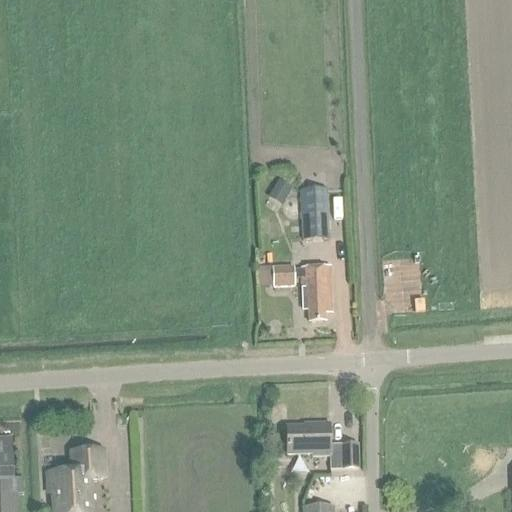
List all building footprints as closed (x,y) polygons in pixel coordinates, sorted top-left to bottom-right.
[(278,182),(267,199),(280,207),(291,190),(278,182)] [(328,241),(325,189),(299,191),(302,242),(328,241)] [(329,268),(300,269),(302,311),(308,311),(308,324),(325,324),(324,316),(331,315),(329,268)] [(292,270),(272,270),(273,289),(293,288),(292,272),(292,270)] [(329,427),(311,427),(311,429),(286,430),(286,458),(312,457),(312,459),(331,459),(331,473),(358,473),(357,448),(330,449),(329,427)] [(21,497),(21,480),(11,480),(10,440),(0,440),(0,497),(5,497),(14,497),(21,497)] [(89,511),(88,482),(103,481),(101,454),(70,456),(71,475),(47,476),(48,496),(52,495),(53,511),(89,511)]
